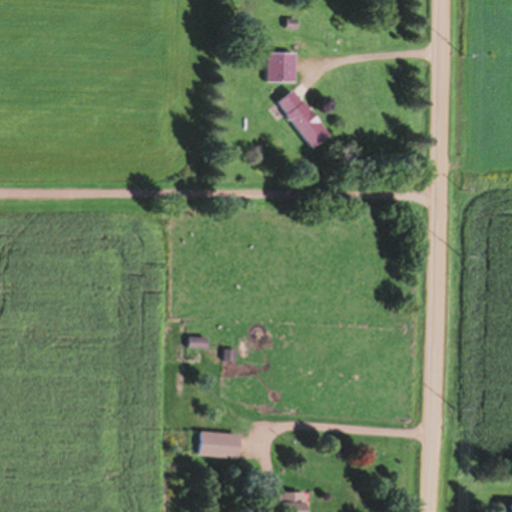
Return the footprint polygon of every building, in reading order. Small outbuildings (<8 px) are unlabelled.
[(263,81),(291,81),(291,51),(263,51),(263,81)] [(307,148),(324,135),(291,89),(273,102),(307,148)] [(204,348),(204,336),(185,336),(185,348),(204,348)] [(222,360),(231,360),(231,349),(222,349),(222,360)] [(232,459),(235,434),(196,429),(193,454),(232,459)] [(277,497),(277,511),(305,511),(305,497),(277,497)] [(511,511),(511,501),(503,502),(503,511),(511,511)]
